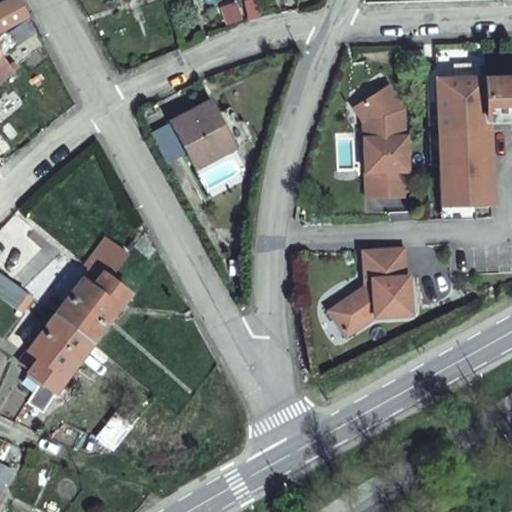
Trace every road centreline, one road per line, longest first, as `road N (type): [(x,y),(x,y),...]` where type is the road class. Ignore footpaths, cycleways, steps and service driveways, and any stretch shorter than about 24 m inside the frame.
road 1 (residential): [(276,401),(271,248),(283,151),(335,23)]
road 2 (residential): [(276,401),(106,106)]
road 3 (residential): [(106,106),(280,27),(335,23)]
road 4 (secondary): [(298,449),(511,331)]
road 5 (unclassified): [(351,511),(511,411)]
road 6 (residential): [(335,23),(511,18)]
road 7 (residential): [(0,205),(106,106)]
road 8 (secondary): [(187,511),(298,449)]
road 9 (residential): [(106,106),(48,0)]
